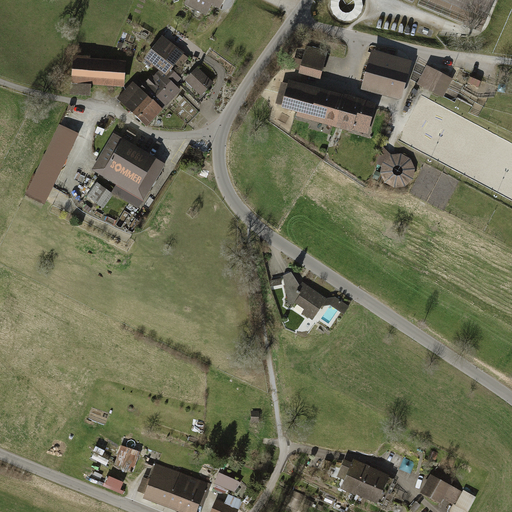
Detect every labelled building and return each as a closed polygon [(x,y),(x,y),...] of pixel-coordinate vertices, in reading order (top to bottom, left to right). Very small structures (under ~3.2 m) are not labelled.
[(224,0),(184,0),(182,6),(207,18),(212,8),(219,11),(224,0)] [(424,0),(483,25),(493,0),(424,0)] [(161,38),(144,61),(164,77),(182,53),(161,38)] [(309,49),(302,75),(322,80),(329,55),(309,49)] [(374,50),(365,86),(399,95),(408,58),(374,50)] [(122,63),(71,61),(70,86),(121,89),(122,63)] [(198,70),(183,83),(197,98),(212,85),(198,70)] [(423,70),(415,87),(437,98),(445,81),(423,70)] [(157,73),(151,79),(174,100),(180,94),(173,87),(180,81),(172,73),(165,80),(157,73)] [(142,88),(164,110),(174,100),(151,79),(142,88)] [(145,99),(131,85),(117,100),(131,113),(145,99)] [(286,115),(329,126),(336,98),(294,87),(286,115)] [(329,126),(371,138),(379,110),(336,98),(329,126)] [(160,112),(145,99),(131,113),(145,127),(160,112)] [(58,127),(27,194),(44,202),(75,136),(58,127)] [(164,168),(111,136),(90,172),(143,204),(164,168)] [(380,181),(414,181),(415,154),(380,153),(380,181)] [(96,186),(86,198),(102,210),(111,197),(96,186)] [(54,187),(48,199),(54,201),(60,189),(54,187)] [(310,288),(294,307),(312,322),(314,319),(330,333),(349,310),(332,297),(327,303),(310,288)] [(260,413),(251,412),(250,425),(258,426),(260,413)] [(124,444),(117,466),(133,472),(141,449),(124,444)] [(340,491),(352,496),(365,469),(353,464),(340,491)] [(352,496),(364,502),(377,475),(365,469),(352,496)] [(154,472),(143,498),(179,511),(195,511),(207,483),(181,473),(177,481),(154,472)] [(364,502),(381,509),(386,498),(389,500),(397,484),(377,475),(364,502)] [(218,476),(213,487),(234,497),(239,485),(218,476)] [(428,478),(419,495),(450,511),(449,511),(468,511),(476,498),(460,490),(459,494),(428,478)] [(107,482),(103,489),(112,493),(115,486),(107,482)] [(215,501),(210,511),(237,511),(238,510),(215,501)]
